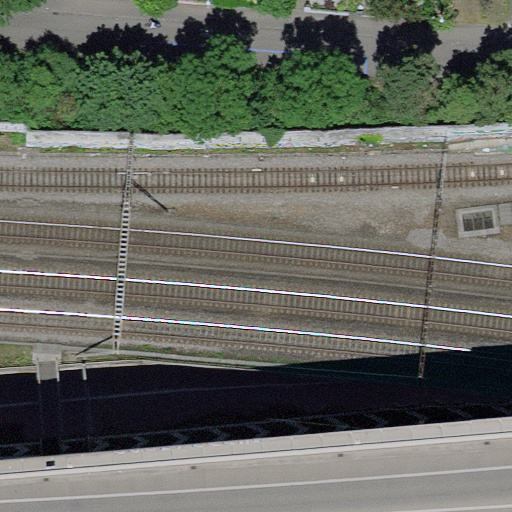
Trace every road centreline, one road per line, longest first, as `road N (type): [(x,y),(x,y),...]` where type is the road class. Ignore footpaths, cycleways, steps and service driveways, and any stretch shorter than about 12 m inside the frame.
road 1 (residential): [(0,21),(511,58)]
road 2 (motorway): [(511,416),(128,458)]
road 3 (motorway): [(511,444),(128,458)]
road 4 (motorway): [(256,511),(511,483)]
road 5 (motorway): [(128,458),(0,462)]
